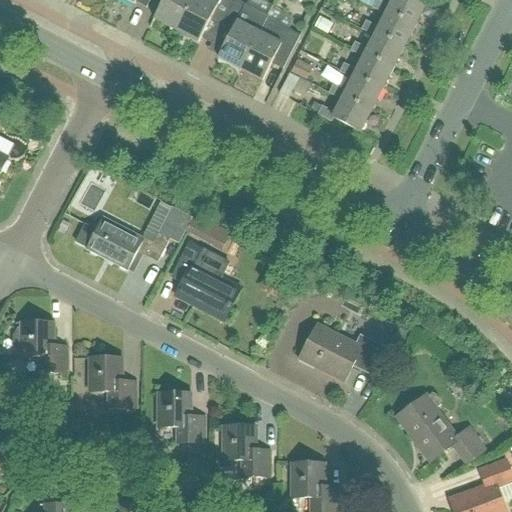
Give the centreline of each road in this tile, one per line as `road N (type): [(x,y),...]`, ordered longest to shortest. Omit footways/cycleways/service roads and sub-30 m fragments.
road 1 (residential): [(410,511),(389,473),(354,438),(15,266)]
road 2 (tertiary): [(401,226),(107,81)]
road 3 (unclassified): [(401,226),(511,0)]
road 4 (residential): [(15,266),(107,81)]
road 5 (tertiary): [(511,298),(401,226)]
road 6 (tertiary): [(107,81),(0,25)]
